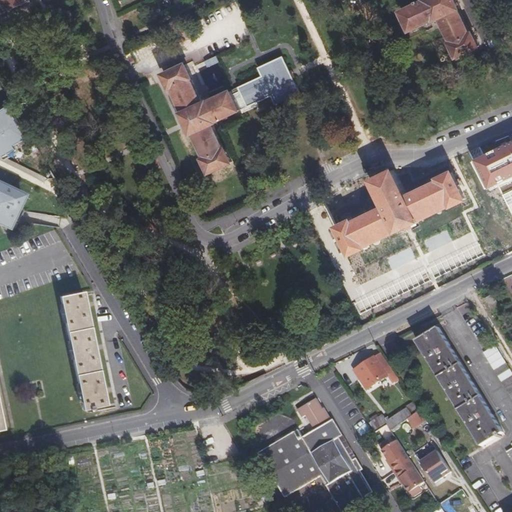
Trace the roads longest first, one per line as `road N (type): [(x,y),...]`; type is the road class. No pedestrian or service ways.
road 1 (residential): [(94,0),(183,224),(202,241),(236,244),(377,161),(432,153),(511,123)]
road 2 (residential): [(303,367),(511,267)]
road 3 (unclassified): [(175,416),(67,222)]
road 4 (residential): [(0,451),(175,416)]
road 5 (residential): [(303,367),(391,511)]
road 6 (residential): [(175,416),(226,405),(303,367)]
